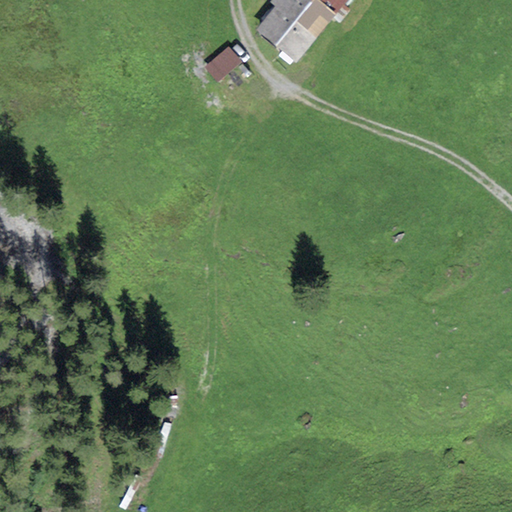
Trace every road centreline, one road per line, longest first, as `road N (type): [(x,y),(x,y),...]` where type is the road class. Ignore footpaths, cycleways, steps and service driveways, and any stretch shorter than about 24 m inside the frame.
road 1 (track): [(282,85),(218,195),(206,244),(212,357),(168,488),(152,511)]
road 2 (track): [(282,85),(448,154),(511,204)]
